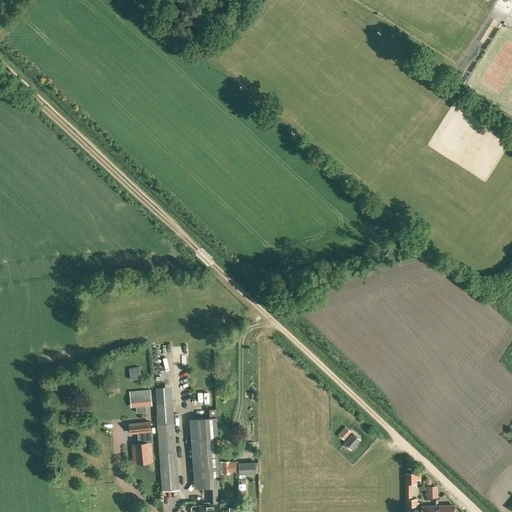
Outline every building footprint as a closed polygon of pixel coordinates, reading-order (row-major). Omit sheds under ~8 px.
[(131,380),(141,378),(140,367),(129,369),(131,380)] [(150,389),(129,391),(131,407),(152,406),(150,389)] [(162,491),(179,490),(174,421),(173,402),(156,403),(157,423),(162,491)] [(217,457),(216,438),(219,438),(216,408),(209,409),(210,416),(190,418),(191,438),(193,459),(194,459),(196,489),(220,487),(218,457),(217,457)] [(153,442),(151,421),(129,423),(129,434),(137,433),(138,443),(131,444),(133,463),(153,461),(151,442),(153,442)] [(351,450),(360,440),(353,433),(343,443),(351,450)] [(238,461),(229,461),(229,473),(238,473),(238,461)] [(254,462),(238,463),(239,475),(258,473),(259,473),(258,465),(255,465),(254,462)] [(412,498),(412,487),(416,487),(416,479),(421,479),(421,472),(405,472),(405,506),(417,506),(417,498),(412,498)] [(427,498),(437,498),(437,486),(427,486),(427,498)] [(217,511),(217,504),(210,504),(210,502),(203,502),(204,505),(192,505),(191,507),(190,511),(217,511)] [(453,511),(454,503),(438,504),(438,511),(453,511)]
